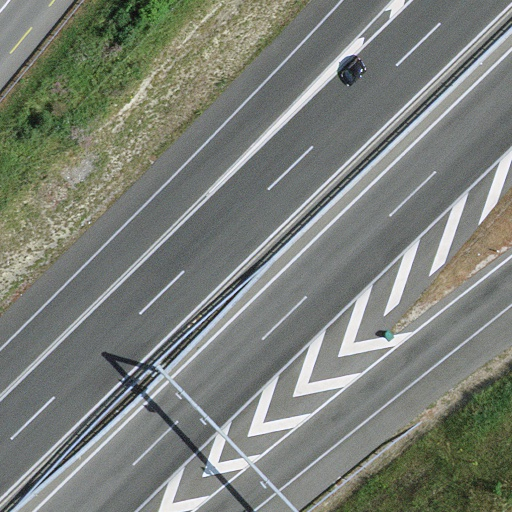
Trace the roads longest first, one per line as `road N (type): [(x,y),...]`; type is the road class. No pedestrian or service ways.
road 1 (motorway): [(462,0),(0,445)]
road 2 (motorway): [(87,511),(511,101)]
road 3 (motorway): [(372,0),(0,430)]
road 4 (motorway): [(230,511),(511,287)]
